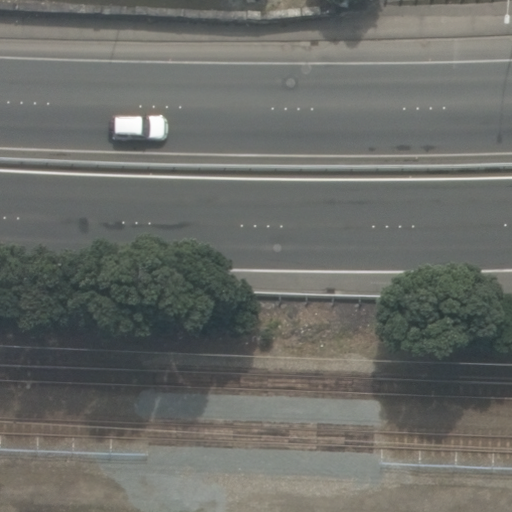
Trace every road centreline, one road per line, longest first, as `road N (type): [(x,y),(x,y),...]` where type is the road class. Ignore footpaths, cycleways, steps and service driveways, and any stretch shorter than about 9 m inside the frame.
road 1 (trunk): [(511,222),(139,226),(0,219)]
road 2 (trunk): [(0,98),(511,102)]
